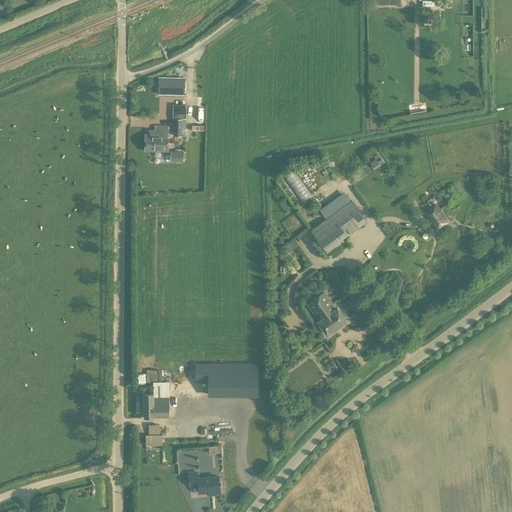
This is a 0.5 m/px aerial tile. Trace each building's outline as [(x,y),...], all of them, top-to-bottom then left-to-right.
[(373,0),(373,2),(400,3),(400,8),(407,8),(406,0),(373,0)] [(159,78),(159,94),(185,95),(186,78),(159,78)] [(174,105),(173,118),(186,118),(187,105),(174,105)] [(174,135),(185,135),(185,119),(174,119),(174,135)] [(168,135),(167,135),(167,126),(154,126),(154,130),(150,130),(149,134),(144,134),(144,151),(167,151),(168,135)] [(183,161),(183,151),(171,151),(171,161),(183,161)] [(380,163),(384,162),(380,153),(369,157),(370,160),(378,158),(380,163)] [(375,160),(371,163),(375,170),(380,166),(375,160)] [(293,168),(283,175),(300,202),(311,195),(293,168)] [(366,221),(351,200),(310,230),(326,253),(343,241),(342,238),(366,221)] [(437,229),(448,221),(436,204),(430,209),(425,212),(437,229)] [(317,321),(326,334),(346,320),(336,307),(335,308),(323,291),(306,303),(318,320),(317,321)] [(260,364),(198,364),(198,380),(212,380),(212,395),(260,395),(260,364)] [(168,417),(168,397),(169,397),(168,381),(153,381),(153,393),(144,393),(144,417),(168,417)] [(148,425),(148,436),(161,436),(161,428),(159,428),(159,425),(148,425)] [(218,476),(198,477),(198,471),(187,472),(188,486),(197,485),(198,493),(211,492),(211,494),(220,494),(218,476)]
